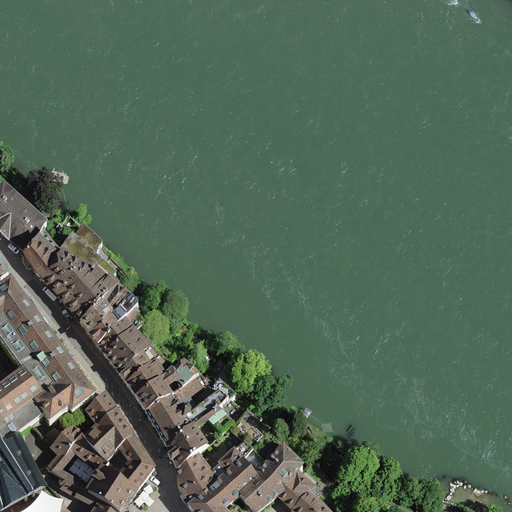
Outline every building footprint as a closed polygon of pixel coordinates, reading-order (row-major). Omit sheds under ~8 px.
[(0,233),(8,240),(19,248),(22,250),(39,237),(48,228),(47,226),(46,227),(26,211),(28,209),(25,207),(24,208),(6,192),(7,190),(6,189),(0,194),(0,233)] [(24,255),(36,274),(42,280),(46,285),(48,287),(58,297),(71,313),(73,316),(81,325),(101,309),(118,294),(118,293),(109,285),(114,281),(116,279),(113,277),(113,278),(104,270),(105,270),(103,268),(103,269),(94,261),(95,260),(94,260),(102,249),(82,231),(73,241),(72,240),(70,242),(71,243),(59,255),(46,239),(45,239),(44,238),(40,241),(26,254),(24,255)] [(0,281),(8,276),(0,260),(0,281)] [(0,391),(0,437),(1,437),(6,445),(19,437),(44,419),(49,427),(70,412),(72,415),(91,401),(91,402),(95,399),(91,394),(83,382),(80,378),(71,367),(69,363),(60,351),(57,347),(52,340),(49,336),(46,332),(38,320),(35,316),(26,305),(23,301),(15,289),(11,284),(7,287),(8,288),(0,292),(0,344),(22,375),(0,391)] [(104,328),(114,320),(129,306),(131,305),(118,294),(101,309),(81,325),(85,331),(90,337),(104,328)] [(136,314),(129,306),(114,320),(104,328),(90,337),(93,341),(97,348),(133,317),(136,314)] [(143,327),(133,317),(97,348),(98,348),(99,350),(104,356),(131,336),(143,327)] [(119,376),(136,364),(148,355),(131,337),(131,336),(104,356),(111,365),(119,376)] [(148,354),(148,355),(136,364),(119,376),(121,378),(127,386),(157,365),(159,362),(151,353),(149,355),(148,354)] [(240,359),(235,364),(241,370),(246,364),(240,359)] [(154,388),(162,383),(172,375),(162,368),(164,366),(159,362),(157,365),(127,386),(130,390),(137,399),(154,388)] [(154,388),(137,399),(140,404),(146,414),(159,407),(194,384),(199,380),(184,368),(174,377),(172,375),(162,383),(154,388)] [(211,419),(219,414),(230,405),(231,405),(233,403),(232,402),(235,399),(219,385),(214,391),(220,397),(196,413),(189,401),(201,393),(194,384),(159,407),(146,414),(156,431),(168,450),(181,440),(182,438),(183,437),(211,419)] [(86,413),(99,429),(116,413),(108,401),(104,396),(86,413)] [(195,433),(208,426),(222,439),(228,434),(234,430),(245,418),(231,405),(230,405),(219,414),(211,419),(183,437),(182,438),(181,440),(168,450),(172,458),(178,472),(177,472),(177,473),(197,458),(207,450),(195,433)] [(310,415),(305,411),(300,418),(305,422),(310,415)] [(154,469),(153,469),(140,449),(133,438),(116,413),(99,429),(85,441),(85,442),(96,454),(106,464),(108,466),(105,471),(118,481),(136,494),(153,472),(154,472),(155,470),(154,469)] [(233,456),(220,467),(221,469),(212,476),(197,458),(177,473),(180,488),(180,492),(183,498),(182,500),(189,509),(210,492),(243,465),(269,438),(247,417),(234,430),(228,434),(244,448),(235,455),(233,456)] [(59,467),(73,448),(100,472),(105,471),(108,466),(106,464),(96,454),(85,442),(85,441),(85,440),(82,437),(82,438),(71,427),(52,448),(61,456),(48,471),(62,480),(63,469),(59,467)] [(62,436),(54,429),(44,436),(53,445),(62,436)] [(9,511),(48,491),(19,437),(6,445),(1,437),(0,437),(0,511),(9,511)] [(280,497),(291,484),(297,478),(303,472),(302,472),(282,452),(269,438),(243,465),(255,480),(257,483),(239,497),(240,498),(248,508),(251,511),(260,511),(276,500),(280,497)] [(251,511),(248,508),(243,511),(240,511),(234,505),(233,504),(240,498),(239,497),(257,483),(255,480),(243,465),(210,492),(189,509),(191,511),(251,511)] [(123,511),(136,494),(118,481),(105,471),(100,472),(102,474),(92,489),(63,469),(62,480),(60,483),(61,485),(63,487),(65,486),(62,489),(76,497),(93,507),(94,506),(98,508),(95,511),(123,511)] [(300,480),(297,478),(291,484),(280,497),(289,506),(294,511),(321,511),(323,511),(314,503),(314,493),(315,492),(300,480)]
